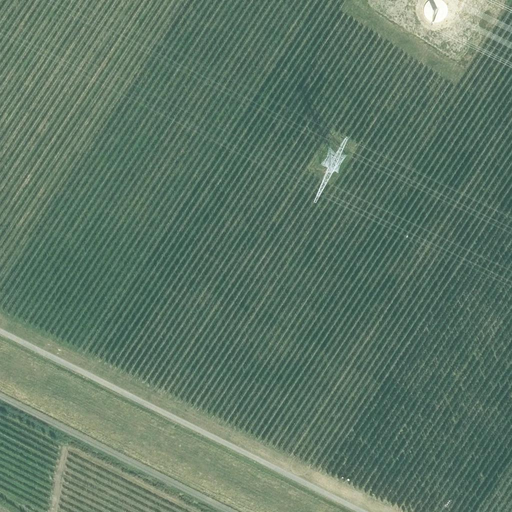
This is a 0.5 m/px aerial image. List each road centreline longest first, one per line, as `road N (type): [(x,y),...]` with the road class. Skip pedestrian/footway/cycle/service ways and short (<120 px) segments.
road 1 (unclassified): [(358,511),(0,333)]
road 2 (unclassified): [(223,511),(0,398)]
